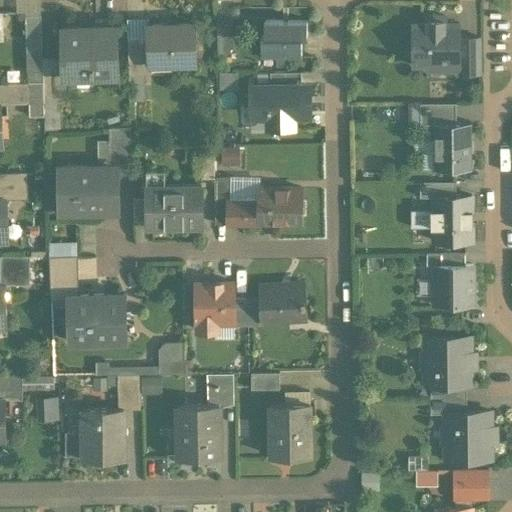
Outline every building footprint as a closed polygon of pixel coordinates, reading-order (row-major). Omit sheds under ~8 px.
[(40,14),(24,14),(25,46),(41,45),(40,14)] [(460,17),(412,19),(413,66),(458,64),(458,75),(481,75),(480,36),(461,36),(460,17)] [(306,19),(263,19),(262,34),(259,34),(259,52),(300,53),(300,35),(306,35),(306,19)] [(192,21),(175,22),(176,23),(164,23),(164,22),(147,23),(148,36),(148,62),(149,62),(194,61),(192,21)] [(114,24),(61,25),(62,54),(62,74),(64,74),(72,73),(72,72),(90,71),(91,73),(116,72),(114,24)] [(148,36),(126,37),(128,72),(150,71),(149,62),(148,62),(148,36)] [(62,54),(41,55),(42,79),(43,100),(65,100),(64,74),(62,74),(62,54)] [(300,70),(269,70),(269,84),(300,84),(300,70)] [(90,71),(72,72),(72,73),(72,81),(75,84),(88,83),(91,80),(91,73),(90,71)] [(42,79),(28,80),(29,101),(28,101),(28,114),(43,114),(43,105),(43,100),(42,79)] [(28,80),(0,80),(0,102),(28,101),(29,101),(28,80)] [(269,84),(251,84),(252,112),(267,112),(267,123),(291,123),(291,112),(301,112),(301,84),(300,84),(269,84)] [(433,169),(472,168),(471,122),(433,122),(433,169)] [(129,125),(107,126),(109,164),(114,164),(115,176),(131,175),(129,125)] [(214,175),(213,151),(192,152),(193,176),(214,175)] [(109,164),(59,166),(61,209),(116,207),(115,176),(114,164),(109,164)] [(26,170),(0,171),(0,190),(14,190),(14,197),(27,197),(26,170)] [(228,175),(214,175),(214,223),(225,222),(225,197),(227,197),(228,175)] [(201,185),(145,187),(145,194),(146,219),(146,223),(202,221),(201,185)] [(227,197),(225,197),(225,222),(258,222),(258,219),(300,221),(300,186),(258,185),(258,197),(227,197)] [(145,194),(132,195),(133,219),(146,219),(145,194)] [(6,196),(0,196),(0,236),(8,236),(6,196)] [(433,243),(476,242),(475,197),(432,198),(433,243)] [(78,253),(48,254),(49,286),(79,285),(78,253)] [(29,254),(0,254),(0,282),(4,283),(4,284),(30,283),(29,254)] [(434,310),(477,309),(476,265),(433,266),(434,310)] [(232,280),(195,280),(196,319),(197,319),(197,328),(216,328),(216,319),(231,319),(232,318),(232,297),(232,280)] [(299,280),(259,282),(260,296),(261,313),(261,319),(304,316),(303,295),(300,295),(299,280)] [(124,291),(68,293),(70,340),(126,338),(124,291)] [(246,296),(232,297),(232,318),(231,319),(231,324),(246,323),(246,296)] [(260,296),(246,296),(246,323),(247,323),(247,313),(261,313),(260,296)] [(161,338),(161,359),(96,361),(97,391),(119,391),(118,371),(142,370),(143,391),(164,390),(164,370),(186,370),(185,338),(161,338)] [(429,383),(472,382),(471,338),(428,339),(429,383)] [(277,370),(249,370),(249,388),(277,388),(277,370)] [(232,371),(216,371),(216,397),(232,397),(232,371)] [(138,372),(120,372),(120,402),(139,402),(138,372)] [(21,374),(0,373),(0,389),(21,389),(21,374)] [(39,393),(39,417),(60,417),(60,393),(39,393)] [(308,401),(267,402),(268,454),(309,453),(308,401)] [(218,402),(176,402),(177,456),(219,455),(218,402)] [(122,456),(121,407),(81,407),(82,457),(122,456)] [(451,460),(495,459),(494,414),(450,415),(451,460)] [(419,481),(439,479),(439,466),(418,468),(419,481)] [(488,468),(453,468),(453,498),(455,498),(470,497),(488,497),(488,468)] [(470,497),(455,498),(455,505),(469,505),(470,505),(470,497)]
